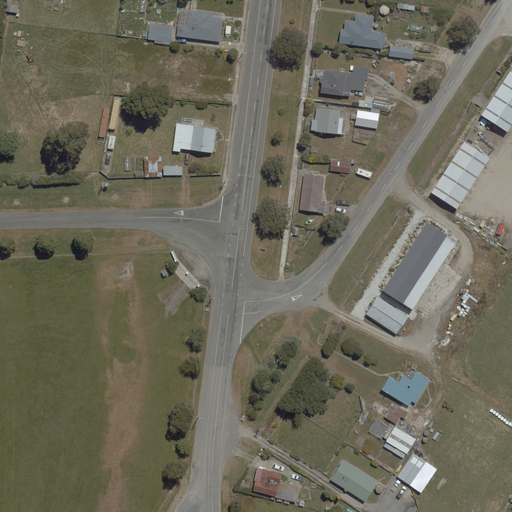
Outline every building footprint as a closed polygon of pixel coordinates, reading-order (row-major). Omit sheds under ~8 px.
[(416,3),(402,2),(401,10),(416,11),(416,3)] [(392,10),(386,3),(379,9),(385,16),(392,10)] [(224,15),(180,9),(176,38),(220,43),(224,15)] [(374,17),(357,16),(357,20),(347,19),(346,28),(342,27),(340,44),(383,48),(384,34),(373,32),(374,17)] [(155,41),(155,44),(172,46),(174,26),(150,23),(148,40),(155,41)] [(390,46),(389,57),(413,59),(414,48),(390,46)] [(199,57),(178,55),(175,88),(197,90),(199,57)] [(320,91),(351,94),(352,88),(368,89),(370,67),(354,66),(353,72),(322,69),(320,91)] [(341,115),(342,108),(313,105),(311,129),(345,132),(346,116),(341,115)] [(357,108),(354,124),(377,128),(381,108),(372,107),(372,110),(357,108)] [(118,139),(120,123),(113,122),(111,138),(118,139)] [(178,139),(186,139),(184,149),(216,153),(219,128),(187,124),(187,130),(179,129),(178,139)] [(481,165),(459,152),(427,203),(449,217),(481,165)] [(164,162),(164,157),(144,157),(145,177),(183,176),(183,161),(164,162)] [(349,160),(330,159),(329,171),(348,172),(349,160)] [(324,212),(326,199),(321,198),(324,175),(304,172),(299,208),(324,212)] [(453,251),(423,231),(379,297),(409,317),(453,251)] [(502,252),(489,245),(482,257),(495,264),(502,252)] [(396,424),(401,417),(405,420),(410,412),(406,409),(412,399),(416,402),(430,381),(425,378),(428,373),(418,366),(410,378),(403,374),(397,383),(389,378),(382,389),(397,399),(386,417),(396,424)] [(387,441),(384,446),(404,458),(416,439),(392,424),(383,439),(387,441)] [(428,460),(414,451),(397,476),(412,485),(428,460)] [(345,457),(330,479),(365,501),(379,480),(345,457)] [(285,481),(287,473),(258,465),(252,490),(295,502),(299,485),(285,481)]
